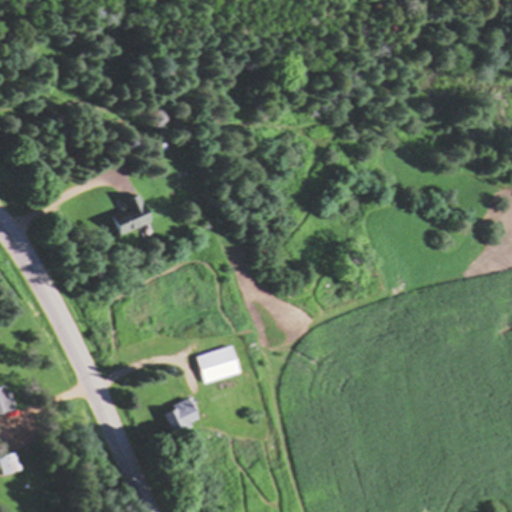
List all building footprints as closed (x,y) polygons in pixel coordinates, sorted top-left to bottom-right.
[(153,223),(141,195),(121,203),(124,210),(108,217),(117,239),(153,223)] [(240,375),(232,348),(195,358),(203,385),(240,375)] [(0,416),(13,414),(7,388),(0,389),(0,416)] [(172,436),(200,422),(190,400),(161,414),(172,436)] [(0,458),(0,474),(1,477),(21,473),(16,455),(0,458)]
